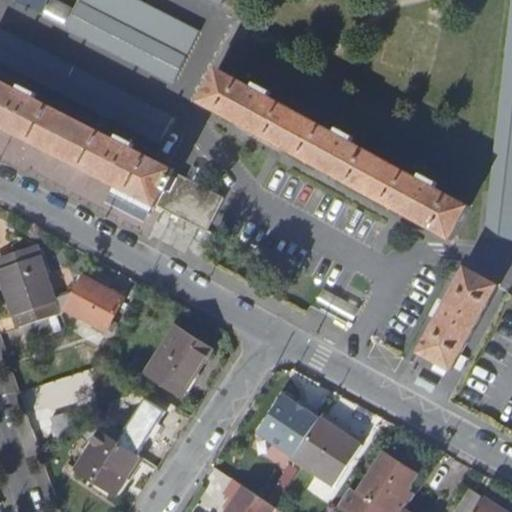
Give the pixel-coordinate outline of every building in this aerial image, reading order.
[(17,0),(17,3),(41,13),(46,0),(17,0)] [(138,0),(80,0),(80,1),(188,57),(200,32),(138,0)] [(80,3),(67,28),(173,83),(186,58),(80,3)] [(511,8),(484,241),(511,244),(511,238),(511,8)] [(170,120),(0,30),(0,59),(159,143),(170,120)] [(255,89),(219,70),(202,102),(245,126),(328,171),(413,217),(454,239),(473,207),(436,187),(439,182),(424,174),(421,179),(352,141),(355,137),(339,128),(336,133),(269,97),(272,92),(257,84),(255,89)] [(0,80),(0,127),(16,136),(108,184),(112,186),(107,194),(147,215),(151,207),(164,214),(166,212),(184,221),(209,233),(226,201),(173,176),(174,174),(132,152),(134,147),(120,139),(117,144),(34,100),(37,95),(22,87),(20,92),(0,80)] [(2,272),(23,330),(49,321),(63,317),(44,258),(2,272)] [(422,351),(454,369),(498,288),(499,286),(467,269),(447,303),(443,301),(435,315),(441,318),(422,351)] [(85,279),(67,312),(108,335),(127,302),(85,279)] [(317,300),(352,319),(358,307),(323,288),(317,300)] [(23,330),(28,345),(54,336),(49,321),(23,330)] [(179,328),(152,372),(187,393),(214,348),(179,328)] [(108,435),(142,457),(170,414),(173,416),(176,412),(161,402),(158,406),(152,402),(132,432),(116,422),(108,435)] [(321,421),(324,416),(309,406),(303,417),(280,402),(259,434),(297,459),(306,445),(321,421)] [(52,423),(56,433),(47,436),(50,446),(58,443),(59,445),(80,438),(72,416),(52,423)] [(297,459),(294,462),(337,490),(365,449),(321,421),(306,445),(297,459)] [(81,470),(120,495),(145,459),(142,457),(108,435),(105,433),(81,470)] [(390,456),(364,495),(354,488),(342,506),(350,511),(397,511),(421,477),(390,456)] [(278,511),(267,504),(237,484),(227,499),(237,505),(232,511),(278,511)] [(473,491),(459,511),(478,511),(487,500),(473,491)] [(487,500),(478,511),(511,511),(489,497),(487,500)]
